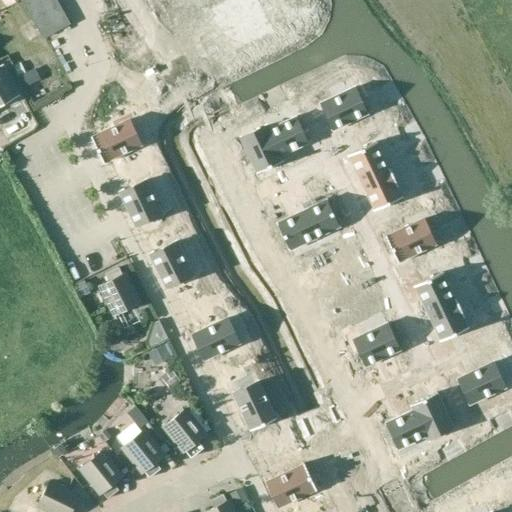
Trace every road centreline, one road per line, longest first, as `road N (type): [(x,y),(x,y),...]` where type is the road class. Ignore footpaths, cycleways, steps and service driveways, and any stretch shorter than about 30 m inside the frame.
road 1 (residential): [(247,458),(71,117),(96,54),(89,0)]
road 2 (residential): [(242,203),(329,163),(433,373),(348,412)]
road 3 (residential): [(242,203),(348,412)]
